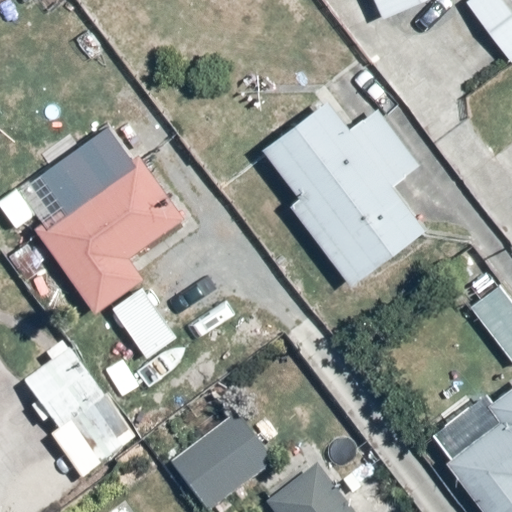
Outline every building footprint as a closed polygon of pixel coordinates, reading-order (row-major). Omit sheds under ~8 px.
[(374,0),(382,16),(416,0),(374,0)] [(511,57),(511,0),(465,0),(510,59),(511,57)] [(444,258),(473,236),(415,160),(374,105),(347,126),(324,96),(261,144),(300,195),(290,202),(349,280),(421,227),(444,258)] [(143,356),(144,356),(174,334),(135,279),(141,275),(126,254),(180,215),(135,151),(33,224),(93,308),(104,301),(115,316),(77,345),(107,384),(143,356)] [(511,363),(511,290),(499,273),(465,297),(511,364),(511,363)] [(20,381),(58,429),(80,411),(115,455),(139,437),(67,344),(20,381)] [(511,511),(511,381),(486,400),(481,393),(433,429),(451,453),(444,459),(484,511),(511,511)] [(207,511),(278,458),(244,413),(170,469),(202,511),(207,511)] [(353,511),(313,456),(260,494),(273,511),(353,511)]
